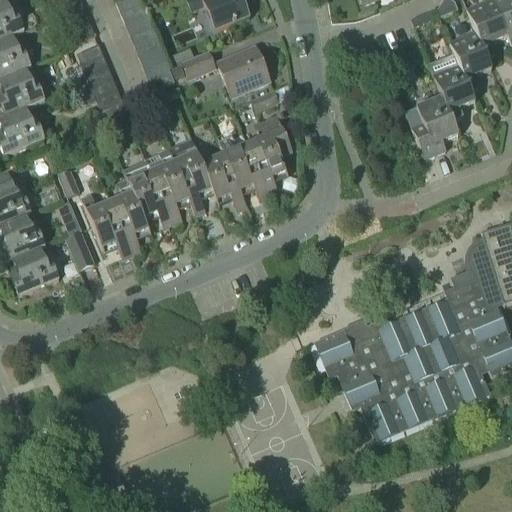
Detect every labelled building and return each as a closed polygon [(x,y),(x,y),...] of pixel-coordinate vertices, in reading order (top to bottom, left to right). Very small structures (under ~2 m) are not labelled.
[(77,0),(64,0),(53,5),(58,16),(80,7),(77,0)] [(127,0),(115,5),(119,17),(124,28),(146,19),(141,7),(138,0),(127,0)] [(210,0),(189,0),(184,2),(190,17),(204,12),(214,37),(249,22),(239,0),(218,0),(212,3),(210,0)] [(357,0),(362,9),(382,0),(357,0)] [(445,0),(438,13),(435,13),(439,22),(457,14),(453,6),(445,0)] [(511,0),(500,0),(492,3),(507,41),(511,50),(511,49),(511,0)] [(9,2),(0,5),(0,45),(16,38),(16,39),(23,36),(9,2)] [(492,3),(465,15),(474,37),(475,37),(485,61),(486,60),(495,57),(491,47),(507,41),(492,3)] [(80,7),(58,16),(63,27),(85,18),(80,7)] [(429,16),(410,24),(413,32),(432,25),(429,16)] [(85,18),(63,27),(67,38),(90,29),(85,18)] [(146,19),(124,28),(129,39),(150,30),(146,19)] [(90,29),(67,38),(72,50),(94,41),(90,29)] [(150,30),(129,39),(133,50),(155,41),(150,30)] [(474,37),(449,47),(453,58),(458,70),(459,70),(469,94),(469,93),(478,90),(474,81),(491,73),(486,60),(485,61),(475,37),(474,37)] [(0,83),(30,72),(16,39),(16,38),(0,45),(0,83)] [(155,41),(133,50),(138,61),(160,52),(155,41)] [(98,49),(76,58),(80,70),(103,60),(98,49)] [(160,52),(138,61),(143,72),(164,63),(160,52)] [(254,52),(216,68),(230,102),(269,86),(254,52)] [(208,58),(182,69),(188,83),(214,73),(208,58)] [(453,58),(428,69),(442,103),(442,102),(452,127),(453,127),(462,123),(458,113),(474,107),(469,93),(469,94),(459,70),(458,70),(453,58)] [(103,60),(80,70),(85,81),(107,72),(103,60)] [(164,63),(143,72),(147,83),(169,74),(164,63)] [(0,83),(0,114),(3,121),(3,122),(29,111),(44,105),(30,72),(0,83)] [(107,72),(85,81),(90,92),(112,83),(107,72)] [(169,74),(147,83),(152,94),(162,90),(174,85),(169,74)] [(112,83),(90,92),(94,103),(117,94),(112,83)] [(162,90),(152,94),(158,109),(168,105),(162,90)] [(117,94),(94,103),(99,114),(121,105),(117,94)] [(272,95),(250,104),(256,117),(277,108),(272,95)] [(405,118),(424,164),(445,156),(441,146),(458,139),(453,127),(452,127),(442,102),(442,103),(405,118)] [(121,105),(99,114),(104,125),(126,116),(121,105)] [(3,121),(0,122),(0,154),(3,161),(43,144),(29,111),(3,122),(3,121)] [(259,144),(246,149),(268,202),(278,198),(271,182),(284,176),(278,160),(290,155),(276,122),(254,131),(259,144)] [(227,142),(217,146),(223,159),(238,196),(239,196),(252,190),(259,206),(268,202),(246,149),(233,155),(227,142)] [(172,165),(188,204),(195,220),(205,216),(198,200),(210,194),(211,194),(195,155),(190,144),(181,148),(185,159),(172,165)] [(204,151),(195,155),(211,194),(210,194),(215,205),(229,200),(236,216),(245,212),(239,196),(238,196),(223,159),(210,165),(204,151)] [(168,154),(144,163),(172,230),(182,226),(175,209),(188,204),(172,165),(168,154)] [(144,163),(121,173),(126,184),(143,223),(156,217),(163,234),(172,230),(144,163)] [(69,175),(57,180),(66,202),(78,197),(69,175)] [(0,230),(30,218),(16,184),(11,186),(6,176),(0,178),(0,230)] [(122,201),(109,207),(131,260),(141,256),(133,239),(148,233),(143,223),(126,184),(117,188),(122,201)] [(90,199),(80,204),(101,253),(114,247),(121,264),(131,260),(109,207),(95,213),(90,199)] [(30,218),(0,230),(0,258),(4,268),(43,251),(30,218)] [(354,329),(314,347),(329,384),(337,380),(352,415),(360,412),(375,447),(490,399),(478,371),(486,367),(491,381),(511,372),(511,348),(497,312),(511,305),(511,228),(480,237),(483,247),(479,248),(476,251),(473,254),(469,261),(469,265),(470,274),(449,283),(454,293),(458,301),(389,329),(386,322),(357,335),(354,329)] [(88,247),(75,253),(84,272),(97,266),(88,247)] [(43,251),(4,268),(18,301),(58,285),(43,251)] [(511,418),(511,409),(502,413),(505,421),(511,418)]
